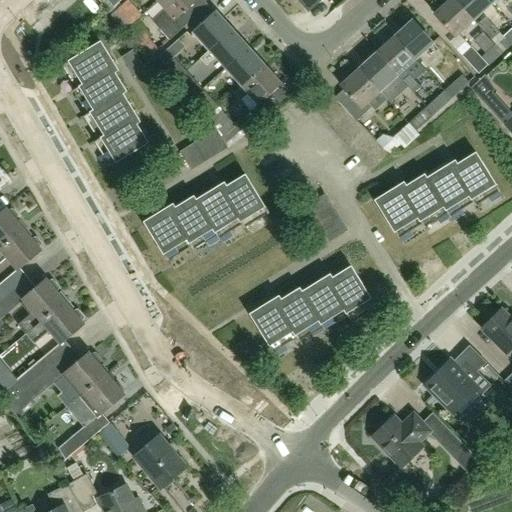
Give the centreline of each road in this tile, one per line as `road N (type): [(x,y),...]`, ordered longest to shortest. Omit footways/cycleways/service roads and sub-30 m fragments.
road 1 (tertiary): [(297,461),(198,397),(162,354),(0,65)]
road 2 (residential): [(297,461),(355,393),(511,246)]
road 3 (residential): [(252,0),(297,44),(314,46),(374,0)]
